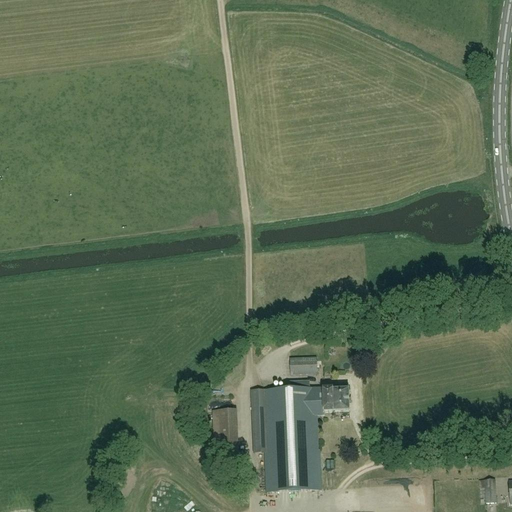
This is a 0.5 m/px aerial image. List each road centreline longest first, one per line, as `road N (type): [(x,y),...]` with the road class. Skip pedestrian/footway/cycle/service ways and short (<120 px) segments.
road 1 (track): [(358,382),(278,379),(250,364),(244,217),(219,0)]
road 2 (secondary): [(511,242),(498,134),(510,0)]
road 3 (track): [(389,321),(293,344),(255,371)]
